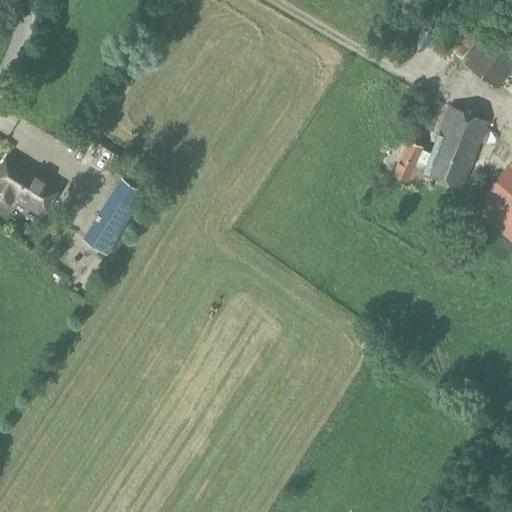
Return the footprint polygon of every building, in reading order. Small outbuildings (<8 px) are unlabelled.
[(443,0),(424,35),(456,53),(478,14),(452,0),(443,0)] [(501,88),(511,72),(511,4),(508,2),(464,61),(465,63),(501,88)] [(465,186),(487,120),(450,108),(438,135),(437,135),(431,152),(422,149),(422,148),(407,141),(393,174),(407,181),(416,161),(426,165),(424,171),(431,174),(430,174),(465,186)] [(45,211),(59,186),(8,154),(0,167),(0,196),(9,203),(15,195),(43,212),(45,211)] [(122,159),(115,171),(122,176),(130,164),(122,159)] [(511,242),(511,162),(472,208),(511,242)] [(143,192),(146,188),(126,175),(87,238),(107,250),(143,192)] [(39,215),(32,234),(63,245),(70,226),(39,215)]
